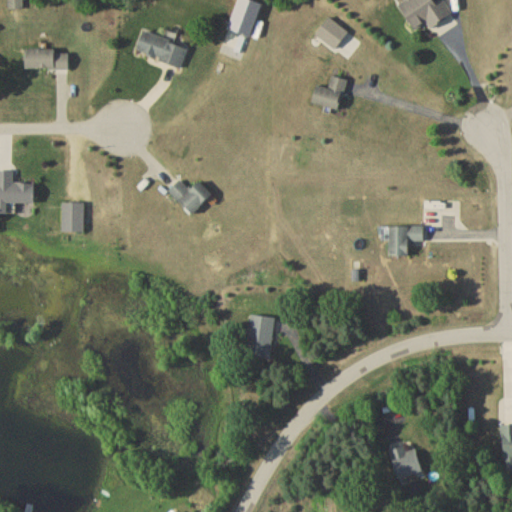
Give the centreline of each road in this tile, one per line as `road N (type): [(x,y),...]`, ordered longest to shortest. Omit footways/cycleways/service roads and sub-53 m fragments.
road 1 (residential): [(242,511),(277,451),(355,377),(421,345),(511,334)]
road 2 (residential): [(505,335),(505,177),(485,121)]
road 3 (residential): [(0,133),(121,132)]
